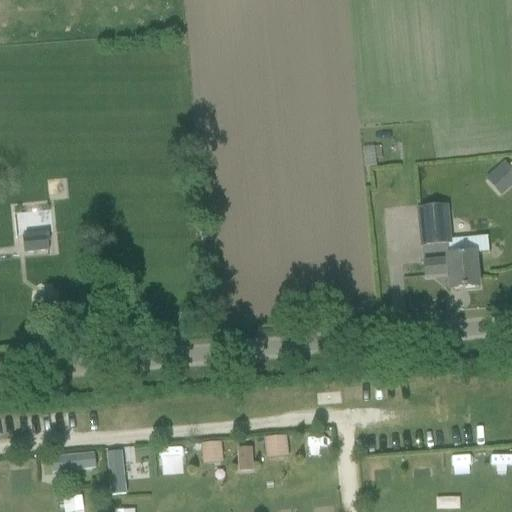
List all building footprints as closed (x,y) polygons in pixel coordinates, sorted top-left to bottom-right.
[(511,171),(503,162),(493,171),(508,189),(511,185),(511,171)] [(448,209),(418,212),(421,248),(452,245),(448,209)] [(0,232),(0,247),(13,246),(12,231),(0,232)] [(22,238),(24,255),(49,252),(47,236),(22,238)] [(446,261),(423,263),(425,279),(449,277),(450,292),(478,289),(475,254),(445,257),(446,261)] [(285,438),(262,440),(264,461),(286,459),(285,438)] [(219,444),(199,446),(201,467),(221,466),(219,444)] [(325,463),(325,445),(299,446),(300,464),(325,463)] [(252,473),(252,450),(238,451),(239,474),(252,473)] [(162,468),(181,467),(180,451),(161,452),(162,468)] [(121,453),(106,455),(111,497),(126,496),(121,453)] [(96,470),(94,456),(51,460),(52,475),(96,470)] [(372,474),(375,495),(389,494),(386,472),(372,474)]
